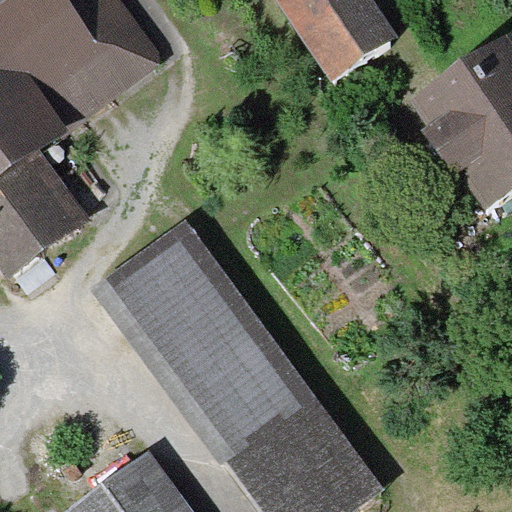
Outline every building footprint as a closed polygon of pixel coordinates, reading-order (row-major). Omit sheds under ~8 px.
[(115,0),(0,0),(0,259),(9,272),(92,214),(44,147),(66,131),(64,127),(159,60),(115,0)] [(401,51),(366,0),(276,0),(338,92),(401,51)] [(511,208),(511,59),(426,115),(494,220),(511,208)] [(372,511),(390,499),(196,236),(110,298),(267,511),(372,511)] [(190,511),(155,462),(84,511),(190,511)]
